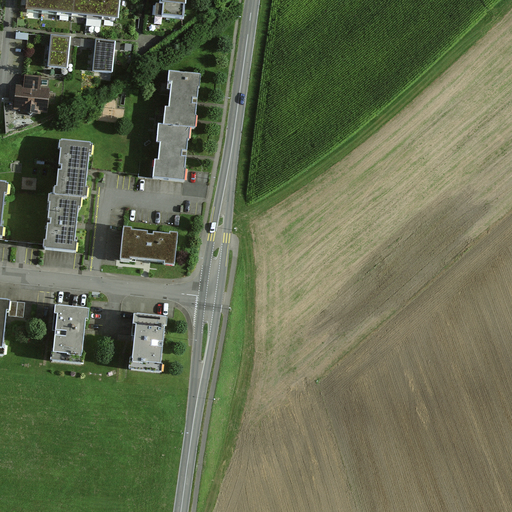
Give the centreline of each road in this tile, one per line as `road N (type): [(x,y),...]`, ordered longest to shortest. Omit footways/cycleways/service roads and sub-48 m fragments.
road 1 (primary): [(253,0),(210,297)]
road 2 (primary): [(210,297),(184,511)]
road 3 (residential): [(0,276),(210,297)]
